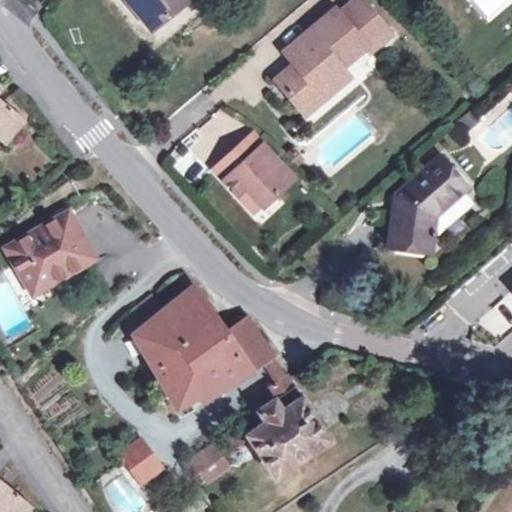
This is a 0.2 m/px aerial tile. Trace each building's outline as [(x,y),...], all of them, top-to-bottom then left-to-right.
[(127,0),(149,25),(162,14),(167,20),(191,0),(127,0)] [(356,0),(338,16),(334,12),(284,54),(295,66),(301,73),(284,89),(305,114),(336,89),(330,82),(342,71),(340,68),(365,47),(369,52),(389,35),(358,0),(356,0)] [(167,20),(162,14),(149,25),(154,31),(167,20)] [(301,73),(295,66),(277,82),(284,89),(301,73)] [(348,78),(342,71),(330,82),(336,89),(348,78)] [(25,119),(0,98),(0,141),(4,145),(25,119)] [(257,138),(220,173),(237,195),(245,188),(261,205),(293,179),(257,138)] [(440,159),(397,197),(391,249),(429,253),(434,215),(465,188),(440,159)] [(245,188),(237,195),(255,214),(261,205),(245,188)] [(68,213),(7,246),(30,286),(63,268),(67,272),(86,262),(72,237),(79,233),(68,213)] [(162,313),(134,334),(147,356),(155,369),(177,406),(265,358),(269,364),(273,360),(274,354),(247,317),(225,331),(194,287),(162,313)] [(511,298),(506,293),(478,321),(498,341),(511,326),(511,298)] [(150,296),(121,318),(134,334),(162,313),(150,296)] [(147,356),(138,362),(146,375),(155,369),(147,356)] [(280,378),(270,384),(278,396),(295,384),(289,376),(285,376),(280,378)] [(278,396),(248,417),(257,430),(250,434),(276,472),(329,435),(295,384),(278,396)] [(434,406),(406,425),(422,448),(450,430),(434,406)] [(234,427),(214,441),(222,453),(242,440),(234,427)] [(140,439),(121,453),(140,479),(159,464),(140,439)] [(214,441),(192,456),(202,471),(210,482),(231,467),(222,453),(214,441)] [(183,463),(183,464),(192,477),(202,471),(192,456),(183,463)] [(26,511),(32,505),(0,478),(0,511),(26,511)]
